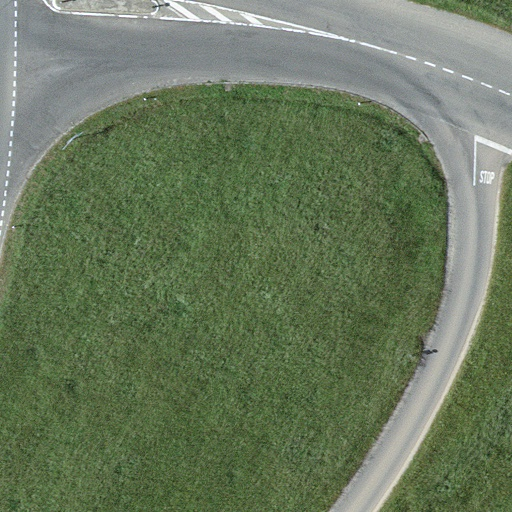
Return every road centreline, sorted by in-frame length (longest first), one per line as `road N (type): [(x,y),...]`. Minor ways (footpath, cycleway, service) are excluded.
road 1 (tertiary): [(0,66),(334,36)]
road 2 (tertiary): [(511,95),(334,36)]
